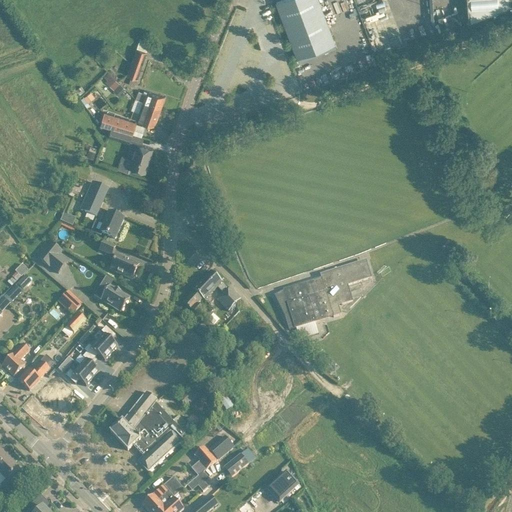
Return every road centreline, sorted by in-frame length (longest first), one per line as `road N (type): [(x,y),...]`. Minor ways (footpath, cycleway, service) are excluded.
road 1 (tertiary): [(50,458),(158,320),(168,217)]
road 2 (tertiary): [(168,217),(177,141),(235,0)]
road 3 (residential): [(168,217),(218,256),(294,349)]
